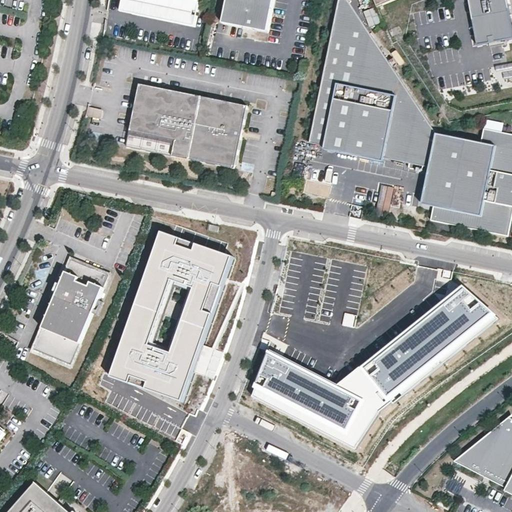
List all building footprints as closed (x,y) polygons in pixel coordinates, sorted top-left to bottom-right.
[(195,26),(200,0),(123,0),(121,11),(195,26)] [(274,0),(227,0),(223,24),(268,33),(274,0)] [(347,0),(339,0),(336,18),(363,22),(347,0)] [(375,0),(379,8),(399,0),(375,0)] [(511,39),(511,24),(507,0),(469,0),(478,46),(490,43),(501,41),(511,39)] [(363,22),(336,18),(310,144),(325,147),(325,150),(384,162),(384,159),(430,168),(423,205),(434,207),(432,221),(509,236),(511,219),(511,134),(484,129),(481,143),(437,135),(363,22)] [(490,53),(491,67),(505,66),(504,52),(490,53)] [(487,65),(477,67),(480,83),(490,82),(487,65)] [(183,153),(195,95),(140,84),(127,147),(175,156),(176,151),(183,153)] [(236,168),(248,105),(195,95),(183,153),(190,154),(189,159),(236,168)] [(88,121),(102,121),(103,109),(89,109),(88,121)] [(387,219),(395,189),(384,187),(376,217),(387,219)] [(232,257),(161,232),(111,372),(182,398),(232,257)] [(110,275),(72,259),(35,349),(72,364),(110,275)] [(504,324),(463,288),(341,384),(390,410),(504,324)] [(390,410),(341,384),(277,352),(259,396),(357,447),(390,410)] [(511,415),(456,458),(505,484),(504,487),(511,491),(511,415)] [(72,511),(38,481),(10,511),(72,511)] [(452,504),(440,498),(436,504),(448,511),(452,504)]
